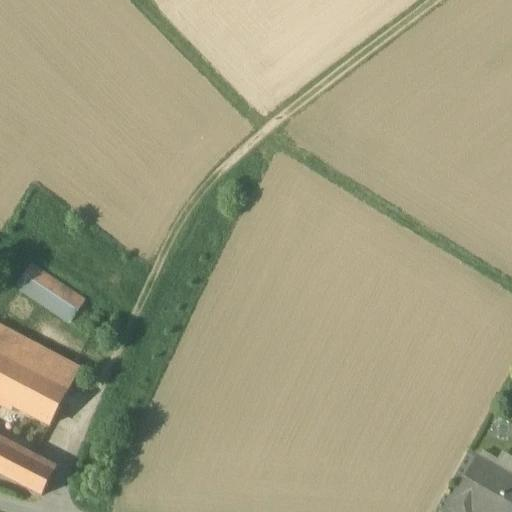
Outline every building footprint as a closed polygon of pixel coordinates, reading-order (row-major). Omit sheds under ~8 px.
[(87,302),(33,265),(18,287),(72,324),(75,320),(84,307),(87,302)] [(99,318),(84,307),(75,320),(90,331),(99,318)] [(1,315),(0,316),(0,372),(8,359),(20,338),(26,327),(1,315)] [(61,360),(20,338),(8,359),(49,382),(61,360)] [(49,382),(8,359),(0,372),(0,398),(9,404),(15,406),(43,421),(52,426),(81,371),(61,360),(49,382)] [(9,404),(6,409),(12,412),(15,406),(9,404)] [(6,409),(1,419),(6,422),(12,412),(6,409)] [(43,421),(38,431),(47,436),(52,426),(43,421)] [(55,473),(0,444),(0,473),(43,497),(55,473)] [(511,511),(511,480),(478,461),(450,510),(453,511),(472,511),(473,511),(511,511)]
